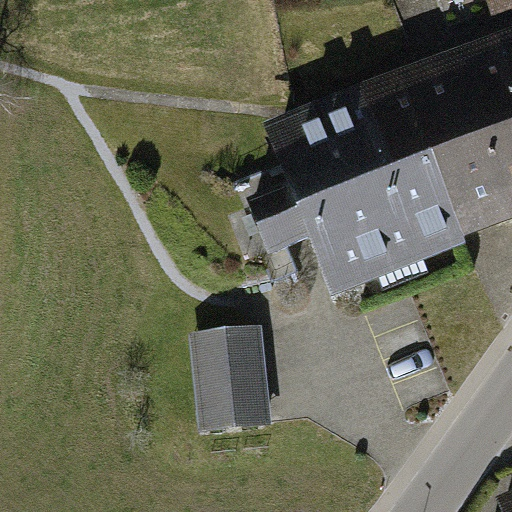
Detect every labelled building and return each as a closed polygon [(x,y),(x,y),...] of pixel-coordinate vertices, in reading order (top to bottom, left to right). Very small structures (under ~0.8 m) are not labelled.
[(511,0),(478,0),(486,20),(511,9),(511,0)] [(498,154),(511,148),(511,34),(458,56),(498,154)] [(511,188),(498,154),(458,56),(358,97),(396,190),(434,175),(463,245),(511,225),(511,188)] [(396,190),(358,97),(266,135),(292,196),(253,212),(273,262),(312,246),(334,298),(463,245),(434,175),(396,190)] [(511,148),(498,154),(511,188),(511,148)] [(265,329),(192,337),(203,442),(278,432),(265,329)] [(511,511),(511,498),(501,503),(504,511),(511,511)]
